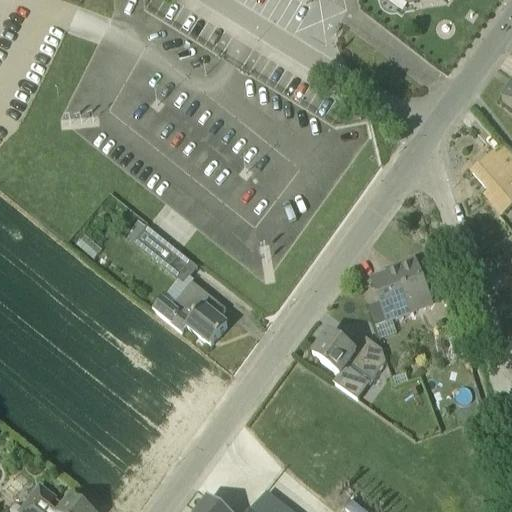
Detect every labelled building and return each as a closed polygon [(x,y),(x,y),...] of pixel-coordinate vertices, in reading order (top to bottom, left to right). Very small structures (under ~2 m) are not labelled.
[(401,0),(414,9),(421,9),(426,0),(440,0),(441,0),(401,0)] [(511,88),(502,102),(511,108),(511,88)] [(490,204),(502,216),(511,206),(511,159),(504,151),(496,158),(494,156),(472,175),(495,200),(490,204)] [(133,245),(188,289),(192,285),(201,273),(146,229),(139,238),(133,245)] [(388,276),(371,282),(387,323),(391,322),(432,307),(414,262),(387,272),(388,276)] [(192,285),(188,289),(172,308),(162,300),(152,312),(181,334),(186,328),(211,349),(227,328),(218,321),(226,312),(192,285)] [(396,335),(391,322),(387,323),(382,325),(375,328),(380,341),(396,335)] [(366,341),(355,355),(329,336),(312,358),(341,379),(336,386),(363,406),(391,368),(386,356),(366,341)] [(88,511),(70,498),(63,508),(40,490),(22,511),(88,511)] [(255,511),(288,511),(268,496),(255,511)] [(223,511),(208,501),(199,511),(223,511)]
